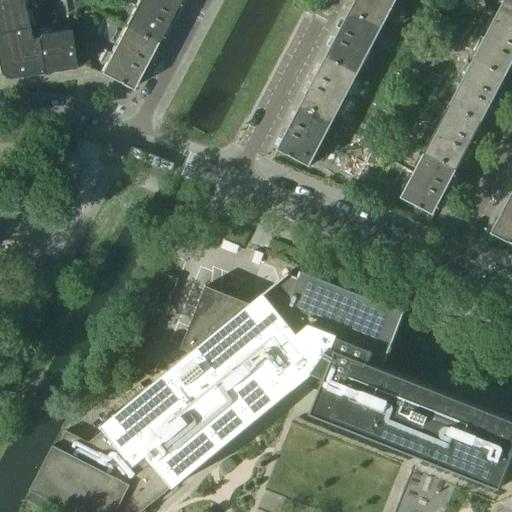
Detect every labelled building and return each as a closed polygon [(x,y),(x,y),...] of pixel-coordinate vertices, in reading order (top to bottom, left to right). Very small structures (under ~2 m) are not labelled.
[(0,0),(0,45),(30,39),(21,0),(0,0)] [(136,0),(136,1),(123,25),(156,41),(177,0),(136,0)] [(397,0),(355,0),(350,10),(383,27),(397,0)] [(511,0),(504,0),(499,11),(511,18),(511,0)] [(383,27),(350,10),(326,56),(359,73),(383,27)] [(511,63),(511,18),(499,11),(475,58),(507,74),(511,63)] [(144,64),(150,52),(156,41),(123,25),(109,51),(100,47),(94,60),(102,65),(98,72),(131,89),(144,64)] [(74,68),(69,30),(51,33),(57,71),(74,68)] [(57,71),(51,33),(38,34),(36,38),(30,39),(0,45),(0,74),(6,78),(57,71)] [(359,73),(326,56),(302,102),(335,119),(359,73)] [(507,74),(475,58),(451,103),(483,120),(507,74)] [(323,142),(335,119),(302,102),(278,149),(310,165),(311,165),(315,158),(322,162),(330,146),(323,142)] [(451,103),(438,127),(427,150),(458,166),(483,120),(451,103)] [(427,150),(415,172),(402,197),(429,211),(433,214),(458,166),(427,150)] [(511,192),(491,232),(509,241),(511,242),(511,192)] [(54,445),(31,489),(74,511),(141,511),(147,508),(153,502),(174,485),(175,486),(178,484),(297,386),(305,379),(322,386),(311,412),(388,442),(406,450),(407,450),(501,488),(511,460),(511,417),(433,386),(404,374),(412,353),(393,345),(406,311),(302,270),(300,276),(291,273),(292,272),(291,271),(277,282),(266,292),(251,303),(206,286),(181,348),(192,352),(103,425),(104,426),(105,426),(106,428),(89,442),(85,440),(67,431),(66,430),(58,446),(54,445)] [(163,274),(157,290),(172,296),(178,281),(163,274)]
